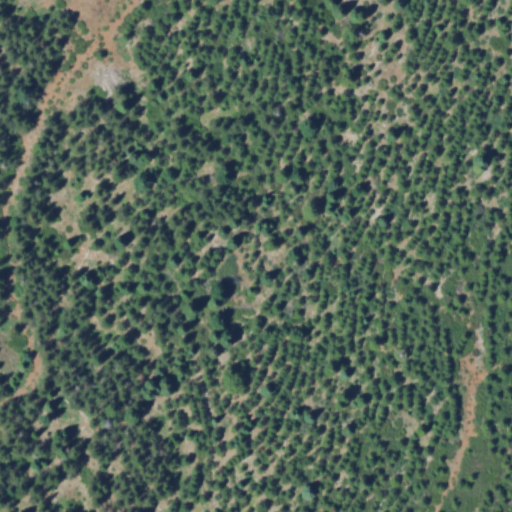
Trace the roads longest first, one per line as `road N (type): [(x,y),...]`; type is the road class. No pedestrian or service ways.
road 1 (track): [(0,396),(29,374),(32,357),(0,236),(11,186),(39,113),(127,4)]
road 2 (track): [(429,511),(486,366),(511,358)]
